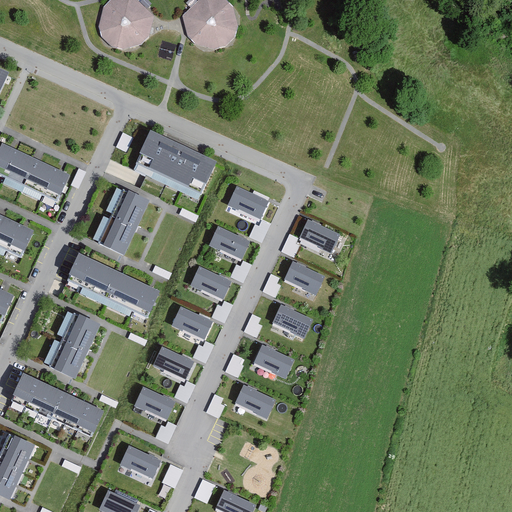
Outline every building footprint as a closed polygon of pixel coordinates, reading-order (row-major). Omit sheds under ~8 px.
[(125,51),(144,46),(151,36),(154,18),(137,0),(112,0),(105,8),(99,27),(102,38),(112,49),(125,51)] [(227,0),(199,0),(184,17),(190,38),(198,46),(214,51),(227,49),(236,39),(239,28),(236,8),(227,0)] [(0,91),(9,72),(0,67),(0,91)] [(219,160),(151,129),(133,167),(201,199),(219,160)] [(2,143),(0,146),(0,175),(57,201),(69,174),(2,143)] [(269,202),(239,188),(230,206),(261,220),(269,202)] [(149,201),(124,189),(98,243),(124,255),(149,201)] [(39,234),(0,216),(0,251),(25,263),(39,234)] [(341,234),(308,218),(299,237),(332,253),(341,234)] [(271,224),(262,220),(259,226),(255,224),(249,237),(262,242),(271,224)] [(251,242),(218,226),(209,245),(242,260),(251,242)] [(290,234),(281,252),(294,258),(300,245),(296,244),(299,238),(290,234)] [(79,255),(67,281),(147,318),(159,292),(79,255)] [(252,264),(243,260),(241,266),(236,264),(230,277),(243,283),(252,264)] [(325,276),(293,260),(284,279),(317,294),(325,276)] [(231,280),(199,266),(191,284),(223,299),(231,280)] [(271,274),(262,292),(275,298),(281,286),(277,284),(280,278),(271,274)] [(18,298),(0,289),(0,325),(5,328),(18,298)] [(233,304),(224,300),(222,306),(217,304),(211,317),(224,323),(233,304)] [(313,320),(281,304),(272,322),(305,337),(313,320)] [(213,322),(180,307),(172,325),(205,339),(213,322)] [(100,324),(74,312),(49,367),(74,379),(100,324)] [(252,314),(244,332),(257,338),(262,326),(258,324),(261,318),(252,314)] [(215,345),(206,341),(203,347),(199,345),(193,357),(206,363),(215,345)] [(194,360),(162,346),(154,365),(186,379),(194,360)] [(292,361),(261,346),(254,364),(285,378),(292,361)] [(233,354),(225,372),(238,378),(244,365),(240,363),(242,358),(233,354)] [(41,381),(28,375),(15,403),(29,409),(41,381)] [(196,384),(187,380),(185,386),(180,384),(174,397),(187,403),(196,384)] [(42,415),(55,387),(41,381),(29,409),(42,415)] [(176,401),(143,386),(134,405),(168,420),(176,401)] [(276,400),(243,386),(234,406),(267,420),(276,400)] [(68,393),(55,387),(42,415),(56,421),(68,393)] [(82,399),(68,393),(56,421),(69,427),(82,399)] [(215,394),(207,412),(219,417),(220,418),(226,406),(222,404),(224,398),(215,394)] [(95,405),(82,399),(69,427),(82,433),(95,405)] [(109,411),(95,405),(82,433),(96,440),(109,411)] [(177,425),(168,421),(166,427),(161,425),(155,437),(168,443),(177,425)] [(36,445),(9,433),(0,453),(0,494),(11,500),(36,445)] [(161,459),(129,445),(121,463),(152,478),(161,459)] [(183,470),(171,464),(162,482),(174,488),(183,470)] [(215,485),(203,479),(194,498),(207,504),(215,485)] [(251,511),(256,503),(224,489),(216,506),(228,511),(251,511)] [(135,511),(139,504),(109,490),(100,509),(107,511),(135,511)]
